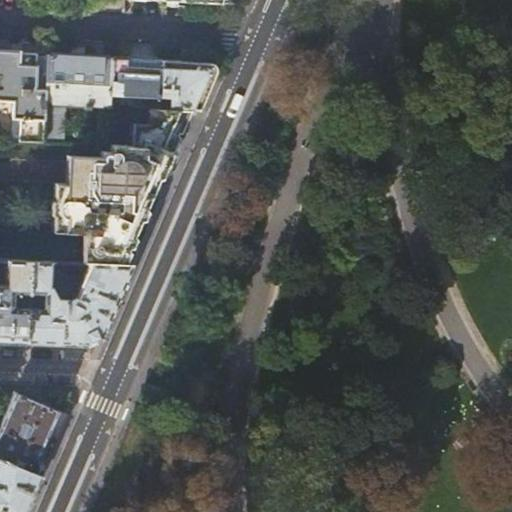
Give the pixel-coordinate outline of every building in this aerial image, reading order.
[(244,0),(165,0),(166,0),(188,1),(188,7),(177,7),(176,16),(192,16),(222,18),(224,3),(243,4),(244,0)] [(10,51),(0,50),(0,97),(13,98),(12,114),(21,115),(19,138),(42,139),(46,53),(10,51)] [(70,54),(46,53),(42,139),(64,141),(66,103),(108,104),(108,95),(110,57),(84,55),(77,55),(70,54)] [(134,58),(110,57),(108,95),(159,98),(160,59),(134,58)] [(183,60),(160,59),(159,98),(170,99),(169,107),(187,107),(199,108),(207,89),(215,68),(213,64),(209,62),(183,60)] [(108,104),(107,123),(127,124),(126,142),(112,142),(112,148),(101,148),(101,154),(72,153),(72,171),(71,181),(55,180),(52,229),(84,231),(83,262),(120,264),(138,220),(171,144),(187,107),(169,107),(108,104)] [(335,169),(357,175),(363,153),(341,147),(335,169)] [(0,340),(25,341),(26,309),(11,308),(11,293),(27,293),(28,260),(6,259),(5,286),(0,285),(0,340)] [(120,264),(83,262),(58,261),(57,269),(81,275),(72,297),(67,299),(56,299),(50,288),(52,261),(28,260),(27,293),(42,294),(42,300),(35,299),(35,309),(26,309),(25,341),(86,343),(101,336),(115,301),(131,265),(120,264)] [(14,390),(0,422),(0,458),(41,475),(67,414),(14,390)] [(311,461),(312,455),(310,450),(307,445),(301,441),(296,440),(290,441),(284,444),(280,449),(279,454),(279,461),(282,466),(286,470),(292,473),(298,473),(303,471),(308,467),(311,461)] [(24,511),(41,475),(0,458),(0,511),(24,511)]
